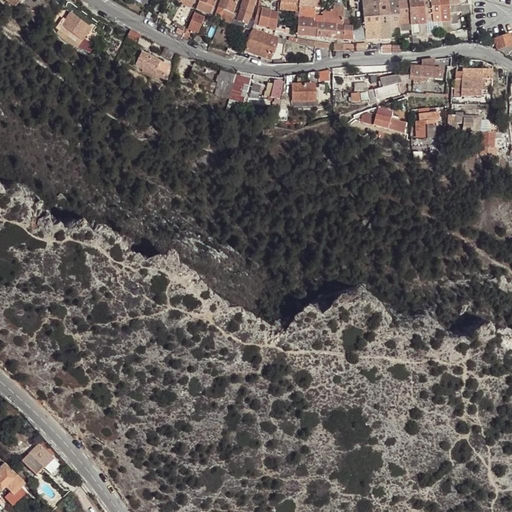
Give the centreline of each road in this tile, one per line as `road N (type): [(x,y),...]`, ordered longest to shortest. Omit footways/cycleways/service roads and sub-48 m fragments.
road 1 (unclassified): [(97,0),(176,46),(271,72),(462,50),(511,66)]
road 2 (tertiary): [(0,381),(121,511)]
